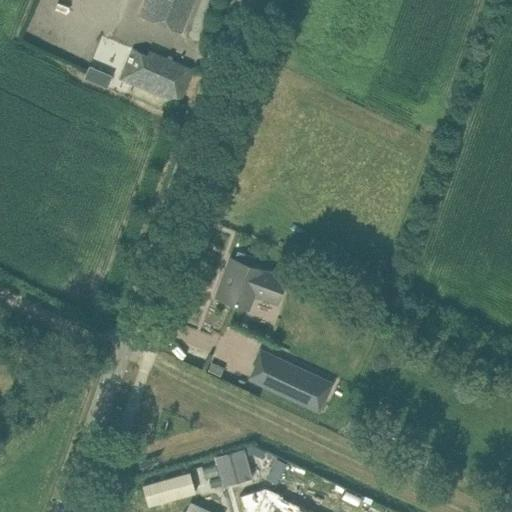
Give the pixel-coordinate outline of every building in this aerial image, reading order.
[(145,0),(140,12),(181,29),(192,0),(145,0)] [(132,49),(120,79),(178,103),(194,69),(149,50),(147,55),(132,49)] [(90,65),(87,78),(111,83),(114,70),(90,65)] [(262,268),(231,257),(226,272),(230,273),(221,297),(248,307),(254,290),(278,299),(286,278),(261,269),(262,268)] [(255,363),(249,377),(320,411),(335,383),(286,358),(283,357),(276,372),(255,363)] [(243,452),(215,461),(223,488),(251,479),(243,452)] [(220,476),(210,479),(212,486),(222,483),(220,476)] [(266,486),(240,494),(245,511),(310,511),(311,510),(282,496),(283,494),(266,486)]
